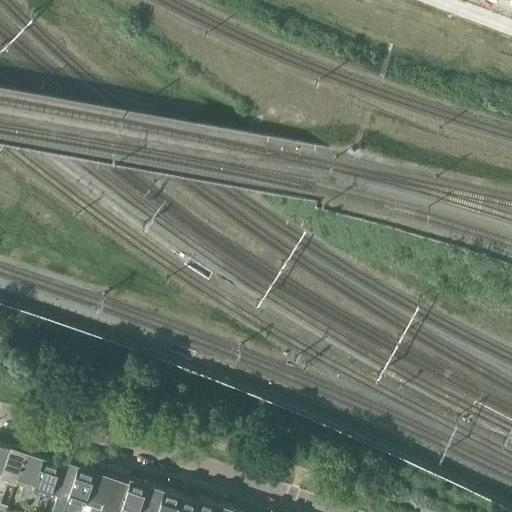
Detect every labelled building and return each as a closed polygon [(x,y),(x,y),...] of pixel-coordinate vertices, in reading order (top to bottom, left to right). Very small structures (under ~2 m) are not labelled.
[(0,469),(9,443),(0,440),(0,469)] [(0,509),(5,511),(7,505),(0,502),(0,501),(8,479),(15,481),(26,449),(9,443),(0,469),(0,509)] [(26,505),(27,501),(44,455),(26,449),(15,481),(23,484),(18,498),(23,500),(21,504),(26,505)] [(49,493),(51,489),(59,460),(44,455),(27,501),(36,504),(41,490),(49,493)] [(50,511),(62,511),(79,463),(60,456),(59,460),(51,489),(58,491),(50,511)] [(95,468),(79,463),(62,511),(71,511),(78,509),(81,510),(84,500),(95,468)] [(88,511),(98,511),(111,474),(95,468),(84,500),(92,503),(88,511)] [(118,511),(119,508),(128,479),(111,474),(98,511),(108,511),(110,509),(118,511)] [(136,511),(146,481),(129,475),(128,479),(119,508),(127,510),(126,511),(136,511)] [(155,511),(164,487),(146,481),(136,511),(155,511)] [(173,511),(180,493),(164,487),(155,511),(173,511)] [(192,511),(196,498),(180,493),(173,511),(192,511)] [(196,498),(192,511),(211,511),(215,500),(198,494),(196,498)] [(230,511),(233,506),(215,500),(211,511),(230,511)]
